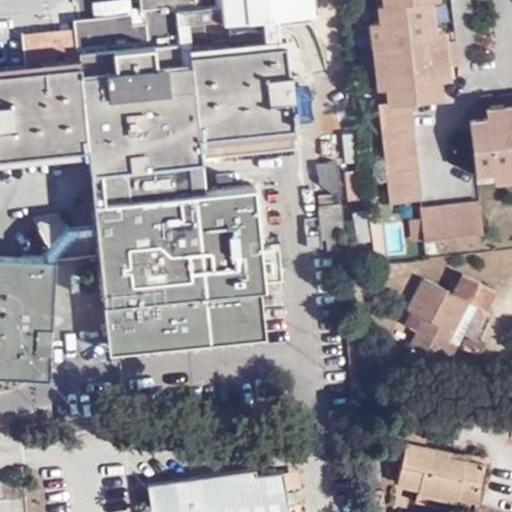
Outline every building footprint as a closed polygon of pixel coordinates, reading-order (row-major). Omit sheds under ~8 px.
[(191,44),(188,20),(225,16),(224,3),(183,8),(183,3),(195,2),(194,0),(139,0),(140,6),(131,7),(130,0),(106,0),(92,1),(93,16),(74,18),(74,27),(77,56),(78,62),(0,70),(0,156),(87,147),(87,152),(103,303),(265,286),(254,184),(205,189),(200,140),(199,134),(293,124),(290,95),(293,95),(291,69),(288,70),(285,41),(191,50),(191,44)] [(223,0),(224,3),(225,16),(308,7),(307,0),(223,0)] [(381,0),(382,1),(376,2),(378,19),(369,20),(376,87),(385,86),(387,104),(411,100),(443,97),(441,79),(451,78),(450,65),(455,64),(452,39),(447,40),(445,29),(435,30),(431,0),(381,0)] [(0,64),(0,70),(78,62),(77,56),(74,27),(21,32),(24,61),(0,64)] [(191,50),(285,41),(284,34),(191,44),(191,50)] [(422,199),(411,100),(387,104),(379,104),(389,202),(422,199)] [(469,118),(476,174),(493,171),(494,181),(511,178),(511,108),(486,111),(486,116),(469,118)] [(199,134),(200,140),(294,130),(293,124),(199,134)] [(87,147),(0,156),(0,161),(87,152),(87,147)] [(337,160),(316,163),(318,181),(335,194),(341,193),(337,160)] [(479,199),(420,206),(421,216),(424,239),(483,232),(479,199)] [(345,235),(341,201),(318,203),(319,216),(304,217),(306,235),(307,235),(320,233),(321,238),(322,238),(326,238),(339,236),(345,235)] [(424,239),(421,216),(408,218),(410,240),(424,239)] [(320,233),(307,235),(308,247),(322,246),(322,239),(322,238),(321,238),(320,233)] [(340,248),(339,236),(326,238),(326,249),(340,248)] [(42,254),(0,252),(0,372),(49,375),(54,256),(54,255),(42,254)] [(453,335),(462,339),(465,340),(483,303),(491,307),(501,288),(466,270),(455,290),(426,277),(408,310),(424,318),(411,345),(441,360),(453,335)] [(265,286),(103,303),(108,345),(266,330),(265,286)] [(450,364),(462,339),(453,335),(441,360),(450,364)] [(511,415),(511,407),(491,405),(488,433),(509,436),(511,415)] [(412,416),(436,422),(437,417),(413,411),(412,416)] [(430,446),(436,422),(412,416),(400,414),(391,446),(409,450),(402,481),(427,487),(425,493),(462,500),(465,488),(484,492),(490,465),(452,456),(453,452),(430,446)] [(285,511),(286,509),(281,480),(255,483),(254,475),(147,490),(149,511),(285,511)] [(479,511),(484,492),(465,488),(462,500),(461,508),(479,511)]
